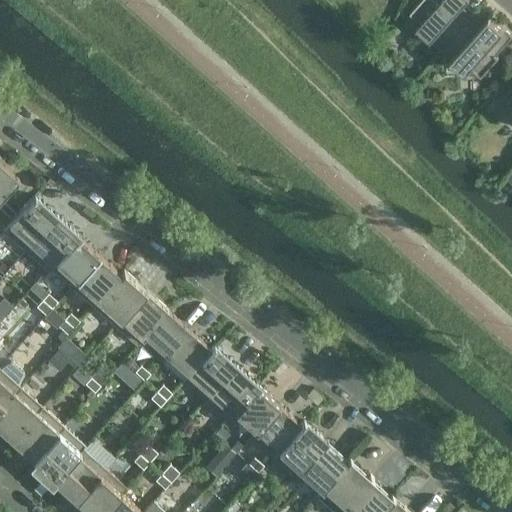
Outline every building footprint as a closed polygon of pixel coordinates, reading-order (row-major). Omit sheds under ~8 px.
[(426,36),(441,50),(472,14),(457,1),(457,0),(420,0),(410,12),(431,31),(426,36)] [(488,28),(472,14),(441,50),(455,63),(460,58),(481,76),(498,57),(496,54),(511,35),(511,34),(495,19),(488,28)] [(0,161),(0,200),(19,179),(0,161)] [(3,229),(25,249),(56,214),(34,195),(3,229)] [(9,206),(3,200),(0,203),(0,206),(5,211),(9,206)] [(16,212),(9,206),(5,211),(11,217),(16,212)] [(78,234),(56,214),(25,249),(47,269),(78,234)] [(100,253),(78,234),(47,269),(48,269),(50,266),(71,285),(100,253)] [(121,272),(100,253),(71,285),(93,304),(124,270),(124,269),(121,272)] [(146,289),(124,270),(93,304),(115,324),(146,289)] [(168,309),(146,289),(115,324),(136,343),(168,309)] [(48,291),(42,298),(51,307),(57,300),(48,291)] [(45,313),(51,307),(42,298),(36,305),(45,313)] [(189,328),(168,309),(136,343),(137,344),(140,342),(161,360),(189,328)] [(70,311),(64,318),(73,326),(79,320),(70,311)] [(67,333),(73,326),(64,318),(58,324),(67,333)] [(211,347),(189,328),(161,360),(162,361),(167,355),(187,373),(182,379),(183,379),(214,345),(213,344),(211,347)] [(61,367),(80,344),(66,334),(48,357),(61,367)] [(235,364),(214,345),(183,379),(204,398),(235,364)] [(258,384),(235,364),(204,398),(227,419),(258,384)] [(150,372),(142,365),(136,372),(144,379),(150,372)] [(0,367),(0,408),(21,386),(0,367)] [(100,384),(90,375),(84,382),(94,390),(100,384)] [(162,383),(156,390),(165,398),(171,392),(162,383)] [(279,403),(258,384),(227,419),(235,411),(255,429),(250,435),(279,403)] [(0,429),(11,440),(42,405),(21,386),(0,408),(0,429)] [(159,405),(165,398),(156,390),(150,397),(159,405)] [(300,422),(279,403),(250,435),(273,455),(304,420),(303,419),(300,422)] [(42,405),(11,440),(32,459),(64,424),(42,405)] [(304,420),(273,455),(294,474),(325,439),(304,420)] [(55,479),(83,447),(86,444),(64,424),(32,459),(55,479)] [(242,445),(232,436),(226,443),(236,451),(242,445)] [(325,439),(294,474),(295,475),(300,469),(321,487),(346,458),(325,439)] [(149,461),(157,452),(148,443),(140,452),(149,461)] [(83,447),(55,479),(76,498),(105,467),(83,447)] [(149,461),(140,452),(133,459),(143,468),(149,461)] [(336,511),(337,511),(371,475),(370,474),(368,475),(350,459),(352,458),(349,455),(346,458),(321,487),(316,493),(336,511)] [(264,465),(254,456),(248,463),(258,471),(264,465)] [(171,481),(180,471),(170,463),(162,472),(171,481)] [(105,467),(76,498),(91,511),(103,511),(127,486),(105,467)] [(171,481),(162,472),(156,479),(165,487),(171,481)] [(377,511),(393,494),(391,493),(390,495),(372,479),(374,477),(371,475),(337,511),(377,511)] [(127,486),(103,511),(142,511),(149,504),(149,503),(142,511),(122,493),(127,487),(127,486)] [(412,511),(393,494),(377,511),(412,511)]
